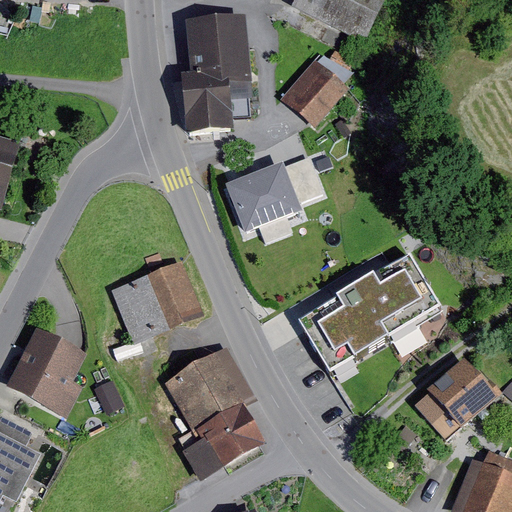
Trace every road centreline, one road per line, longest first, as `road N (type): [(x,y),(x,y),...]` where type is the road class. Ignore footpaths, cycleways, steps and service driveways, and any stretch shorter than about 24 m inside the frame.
road 1 (tertiary): [(167,143),(234,304),(311,445)]
road 2 (unclassified): [(0,356),(95,177),(113,161),(167,143)]
road 3 (tertiary): [(143,0),(152,91),(167,143)]
road 4 (residential): [(188,511),(311,445)]
